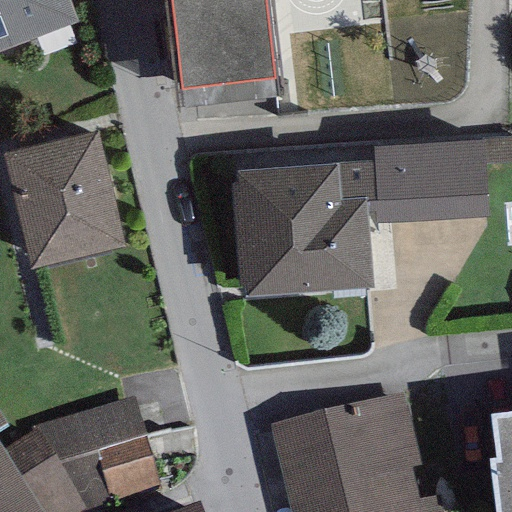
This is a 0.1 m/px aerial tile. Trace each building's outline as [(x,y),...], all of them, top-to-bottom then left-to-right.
[(68,0),(0,0),(0,49),(76,20),(68,0)] [(171,0),(183,85),(273,75),(267,0),(171,0)] [(99,130),(3,153),(30,268),(127,245),(99,130)] [(486,140),(374,146),(373,162),(377,211),(378,222),(490,216),(486,140)] [(373,162),(236,171),(237,181),(230,181),(237,287),(244,286),(244,297),(373,288),(368,211),(377,211),(373,162)] [(403,399),(270,431),(289,511),(437,511),(436,505),(429,506),(403,399)] [(37,429),(40,437),(80,505),(157,480),(135,401),(37,429)] [(0,511),(32,511),(2,460),(0,457),(0,439),(6,434),(0,424),(0,511)] [(511,511),(511,430),(488,433),(493,477),(487,478),(491,511),(511,511)] [(40,437),(2,460),(32,511),(83,511),(80,505),(40,437)]
